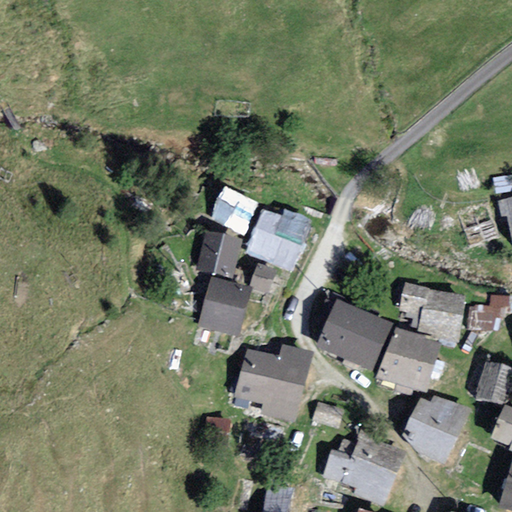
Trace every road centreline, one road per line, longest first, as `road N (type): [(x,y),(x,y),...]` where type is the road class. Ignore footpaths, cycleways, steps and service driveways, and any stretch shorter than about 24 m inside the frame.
road 1 (unclassified): [(429,511),(386,424),(309,352),(300,309),(346,199),(373,165),(511,61)]
road 2 (track): [(157,312),(51,406),(0,416)]
